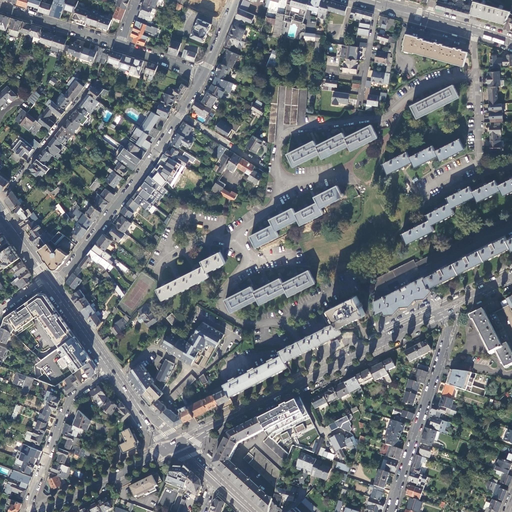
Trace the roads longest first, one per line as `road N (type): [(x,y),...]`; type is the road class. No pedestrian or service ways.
road 1 (residential): [(477,74),(420,89),(382,116),(281,136),(276,168),(284,184),(339,173)]
road 2 (secondary): [(441,312),(176,445)]
road 3 (residential): [(54,287),(181,113)]
road 4 (residential): [(441,312),(447,335),(389,511)]
road 5 (residential): [(111,368),(69,397),(31,511)]
road 6 (primary): [(176,445),(40,511)]
road 7 (residential): [(0,199),(91,86)]
road 8 (residential): [(119,45),(0,5)]
road 9 (residential): [(477,74),(480,161),(511,164)]
